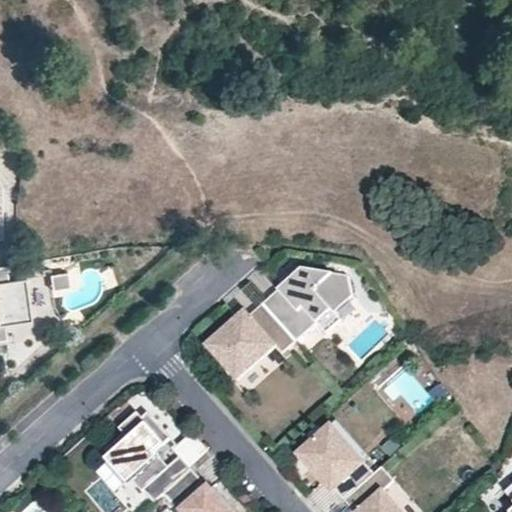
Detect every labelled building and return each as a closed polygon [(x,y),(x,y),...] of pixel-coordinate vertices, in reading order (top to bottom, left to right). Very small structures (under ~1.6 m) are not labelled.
[(200,89),(144,91),(145,111),(200,109),(200,89)] [(2,258),(0,258),(0,335),(10,333),(7,318),(33,312),(23,270),(6,274),(2,258)] [(68,273),(64,260),(55,263),(58,276),(68,273)] [(58,276),(55,263),(47,264),(51,278),(58,276)] [(336,311),(354,295),(340,279),(298,267),(288,275),(292,279),(285,285),(265,303),(298,340),(298,341),(319,322),(328,333),(343,320),(336,311)] [(285,285),(292,279),(288,275),(282,281),(285,285)] [(298,340),(265,303),(244,321),(241,318),(239,319),(243,323),(230,334),(227,331),(209,346),(239,380),(278,345),(284,353),(298,340)] [(179,444),(171,436),(167,440),(162,434),(166,430),(150,411),(144,417),(139,411),(121,427),(126,433),(107,450),(111,454),(133,479),(143,490),(145,489),(156,501),(166,493),(194,468),(175,448),(179,444)] [(371,457),(338,419),(332,424),(356,451),(350,456),(359,466),(365,461),(366,462),(371,457)] [(359,466),(350,456),(356,451),(332,424),(299,454),(324,482),(328,479),(346,500),(376,473),(366,462),(365,461),(359,466)] [(171,436),(166,430),(162,434),(167,440),(171,436)] [(133,479),(111,454),(107,458),(130,482),(133,479)] [(376,473),(346,500),(357,511),(404,511),(385,490),(396,480),(384,466),(376,473)] [(239,511),(225,496),(221,499),(212,488),(194,468),(166,493),(182,511),(181,511),(239,511)] [(225,496),(216,485),(212,488),(221,499),(225,496)]
